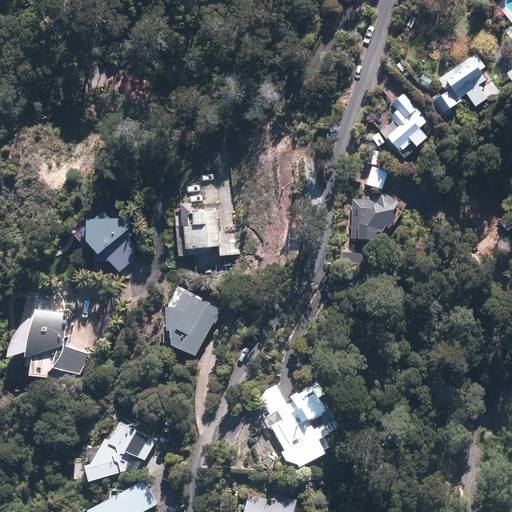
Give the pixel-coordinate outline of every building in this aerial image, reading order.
[(479,55),(440,80),(450,94),(435,103),(446,119),(462,108),(461,106),(464,103),(463,101),(470,96),(479,110),(491,102),(482,87),(490,82),(483,72),(488,69),(479,55)] [(430,89),(433,83),(425,79),(422,85),(430,89)] [(392,102),(385,92),(379,97),(386,107),(392,102)] [(401,129),(390,138),(403,155),(406,153),(407,154),(415,147),(414,147),(416,145),(422,151),(433,142),(424,132),(431,127),(429,124),(429,123),(407,95),(394,106),(399,112),(392,118),(401,129)] [(373,198),(355,198),(354,238),(383,239),(383,231),(388,231),(392,225),(395,227),(403,214),(398,211),(405,201),(387,190),(379,202),(373,198)] [(188,225),(190,248),(205,247),(206,251),(214,250),(213,246),(223,245),(223,255),(241,253),(240,232),(224,234),(222,219),(221,219),(220,209),(195,212),(194,202),(184,203),(186,225),(188,225)] [(114,217),(107,210),(99,217),(94,218),(94,222),(85,230),(101,246),(100,260),(115,260),(124,271),(138,259),(137,243),(134,240),(134,236),(134,231),(133,217),(114,217)] [(189,347),(200,354),(225,309),(203,298),(189,291),(181,305),(171,305),(172,326),(166,326),(166,341),(178,341),(179,343),(188,348),(189,347)] [(68,312),(41,308),(36,350),(34,350),(32,364),(40,365),(39,373),(55,375),(56,370),(57,369),(58,369),(59,368),(59,366),(60,366),(83,374),(93,354),(69,346),(73,334),(69,335),(70,333),(70,330),(70,328),(70,326),(70,323),(69,319),(69,317),(68,314),(68,312)] [(273,425),(287,450),(285,451),(290,459),(302,464),(304,468),(331,452),(323,438),(332,433),(326,423),(316,428),(312,420),(331,410),(317,385),(296,396),(298,399),(290,404),(279,384),(262,394),(273,414),(280,410),(284,418),(273,425)] [(148,459),(160,438),(128,419),(116,439),(113,437),(99,461),(93,463),(98,479),(131,469),(138,458),(137,453),(148,459)] [(144,511),(160,503),(147,480),(133,488),(113,487),(113,499),(98,507),(101,511),(144,511)] [(313,493),(312,486),(304,487),(305,494),(313,493)] [(275,505),(251,499),(247,511),(296,511),(285,508),(287,498),(278,496),(275,505)]
